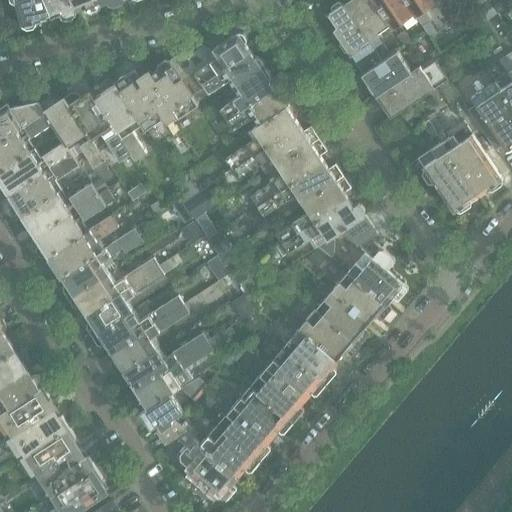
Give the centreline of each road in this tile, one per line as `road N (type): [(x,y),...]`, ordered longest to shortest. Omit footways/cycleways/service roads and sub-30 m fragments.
road 1 (residential): [(455,287),(265,0)]
road 2 (residential): [(159,511),(21,297),(18,264),(0,236)]
road 3 (residential): [(262,511),(455,287)]
road 4 (residential): [(0,68),(253,0)]
